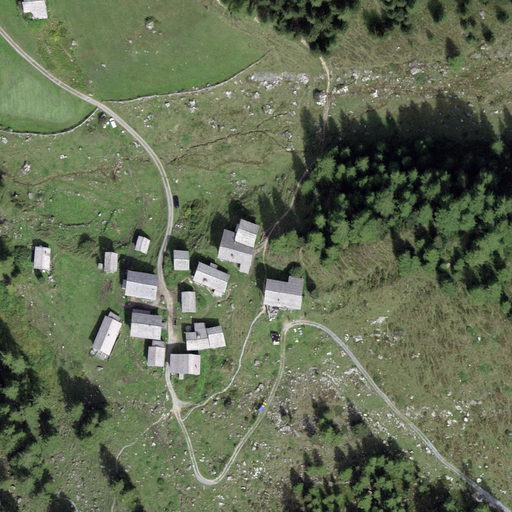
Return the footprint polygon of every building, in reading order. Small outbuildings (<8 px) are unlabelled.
[(46,0),(23,0),(25,13),(32,12),(33,20),(48,18),(46,0)] [(260,226),(241,219),(236,233),(224,229),(218,258),(241,263),(240,272),(249,273),(260,226)] [(151,240),(139,236),(134,250),(146,254),(151,240)] [(51,248),(36,246),(34,269),(49,270),(51,248)] [(189,270),(189,251),(174,250),(174,270),(189,270)] [(118,253),(105,253),(104,271),(117,272),(118,253)] [(230,275),(199,261),(192,280),(224,293),(230,275)] [(159,276),(129,271),(125,295),(155,300),(159,276)] [(288,283),(267,279),(263,304),(299,310),(305,279),(289,276),(288,283)] [(196,312),(195,291),(182,292),(183,313),(196,312)] [(108,317),(106,316),(91,347),(108,355),(123,324),(119,322),(121,318),(110,312),(108,317)] [(162,316),(133,313),(130,337),(160,340),(162,316)] [(205,322),(194,324),(195,332),(185,333),(188,351),(225,346),(223,326),(206,329),(205,322)] [(152,347),(149,346),(147,366),(164,367),(165,342),(153,341),(152,347)] [(200,356),(171,354),(170,373),(199,374),(200,356)]
